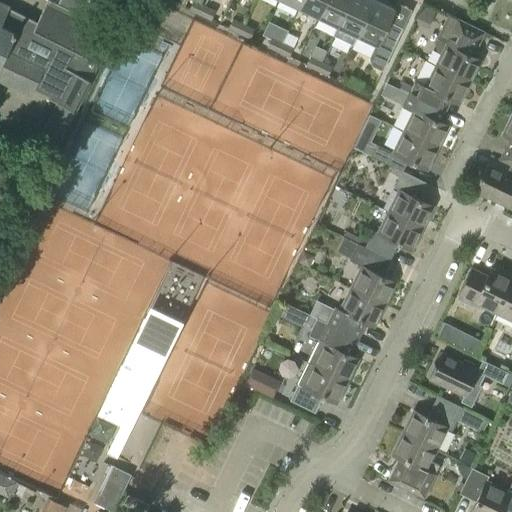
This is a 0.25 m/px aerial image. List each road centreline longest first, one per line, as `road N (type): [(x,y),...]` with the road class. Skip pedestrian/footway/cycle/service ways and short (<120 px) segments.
road 1 (residential): [(320,470),(358,435),(462,217)]
road 2 (residential): [(462,217),(449,178),(511,50)]
